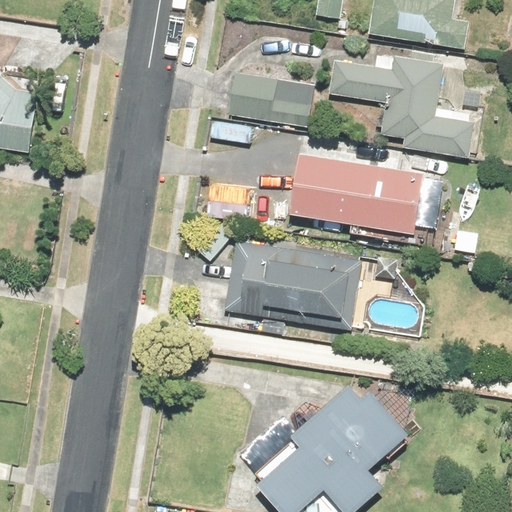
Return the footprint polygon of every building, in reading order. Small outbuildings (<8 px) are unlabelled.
[(347,0),(323,0),(321,14),(345,18),(347,0)] [(378,0),(374,33),(470,48),(474,20),(458,18),(461,0),(378,0)] [(442,107),(449,63),(439,62),(441,55),(416,50),(414,57),(399,55),(399,57),(381,54),(379,66),(340,60),(334,93),(391,103),(388,118),(382,117),(380,126),(387,127),(385,134),(410,138),(409,146),(474,157),(480,122),(473,121),(475,113),(442,107)] [(0,146),(35,152),(43,93),(23,90),(5,72),(0,73),(0,146)] [(318,84),(240,73),(233,115),(312,127),(318,84)] [(307,152),(297,213),(423,234),(426,218),(444,221),(450,184),(432,181),(433,173),(384,165),(388,146),(352,140),(349,159),(307,152)] [(242,240),(231,311),(356,330),(367,259),(242,240)] [(369,398),(357,383),(299,434),(301,437),(261,473),(269,481),(266,484),(291,511),(306,511),(333,488),(353,511),(361,511),(392,485),(377,468),(417,433),(378,390),(369,398)]
